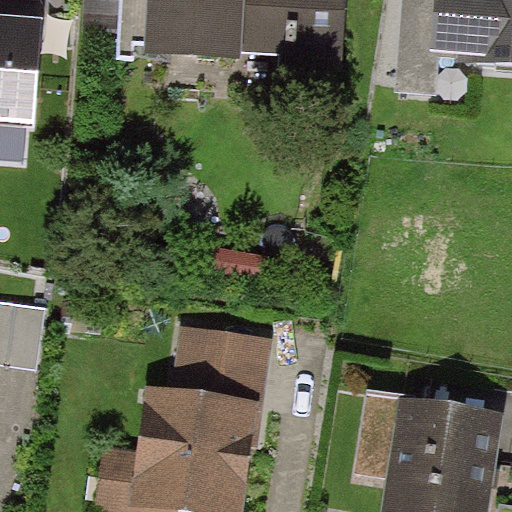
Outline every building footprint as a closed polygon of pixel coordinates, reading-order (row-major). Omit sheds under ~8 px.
[(347,0),(120,0),(118,54),(343,67),(347,0)] [(444,0),(404,0),(397,94),(437,97),(444,0)] [(511,70),(511,0),(444,0),(439,65),(511,70)] [(41,17),(0,13),(0,121),(33,124),(41,17)] [(0,368),(39,374),(48,311),(0,304),(0,368)] [(133,511),(135,511),(243,511),(259,400),(150,385),(133,511)] [(485,511),(500,423),(403,407),(385,511),(485,511)]
